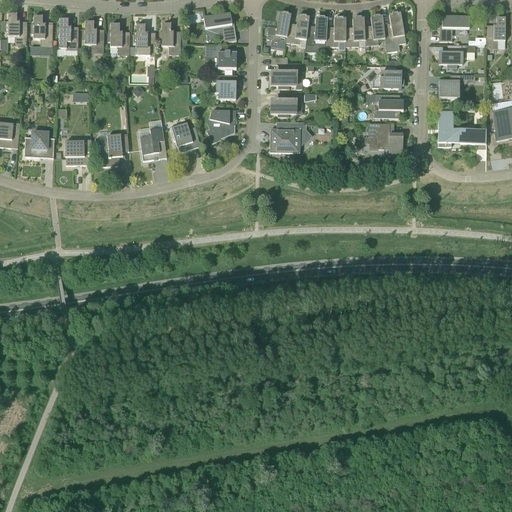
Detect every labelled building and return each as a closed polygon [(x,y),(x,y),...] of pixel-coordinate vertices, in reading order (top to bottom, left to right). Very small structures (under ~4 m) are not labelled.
[(286,40),(288,29),(291,17),(288,16),(282,14),(282,15),(279,15),(276,30),(269,28),(267,42),(279,44),(279,38),(286,40)] [(14,47),(26,47),(27,24),(17,24),(17,15),(16,15),(16,16),(8,16),(8,23),(5,23),(5,34),(8,34),(7,39),(15,39),(14,47)] [(404,38),(403,32),(405,31),(404,22),(402,22),(400,15),(397,16),(397,15),(391,16),(391,17),(388,17),(390,29),(383,30),(384,41),(385,55),(399,53),(398,47),(405,45),(404,38)] [(205,32),(206,31),(223,38),(224,45),(236,43),(232,16),(203,20),(205,32)] [(297,18),(295,30),(288,29),(286,40),(285,45),(298,47),(299,41),(305,42),(307,31),(309,19),(306,19),(306,18),(300,17),(300,18),(297,18)] [(31,26),(30,36),(33,36),(33,41),(40,42),(40,50),(52,50),(52,26),(42,26),(43,18),(42,18),(34,18),(33,26),(31,26)] [(372,31),(364,32),(364,43),(365,49),(368,48),(378,47),(377,42),(384,41),(383,30),(382,18),(379,18),(373,18),(373,19),(370,19),(372,31)] [(325,49),(326,33),(327,20),(324,20),(324,19),(318,19),(318,20),(315,20),(314,32),(307,31),(305,42),(304,50),(307,51),(308,48),(313,48),(318,53),(324,54),(325,49)] [(352,32),(345,33),(345,44),(345,50),(358,49),(358,43),(364,43),(364,32),(364,20),(361,20),(361,19),(355,20),(352,21),(352,32)] [(468,30),(468,20),(439,19),(439,44),(451,44),(452,30),(468,30)] [(326,33),(325,49),(338,49),(338,44),(345,44),(345,33),(345,21),(342,21),(342,20),(336,20),(336,21),(334,21),(333,33),(326,33)] [(505,38),(507,38),(507,28),(505,28),(505,20),(496,20),(496,28),(485,28),(485,51),(497,51),(497,43),(505,43),(505,38)] [(66,53),(78,53),(78,29),(68,29),(68,21),(59,21),(59,29),(56,29),(56,39),(59,39),(58,51),(66,51),(66,53)] [(91,55),(103,56),(104,32),(94,32),(94,23),(93,23),(93,24),(85,24),(85,32),(82,32),(82,42),(84,42),(84,47),(91,47),(91,55)] [(168,57),(180,57),(181,34),(170,34),(171,25),(170,25),(170,26),(162,26),(161,33),(159,33),(159,44),(161,44),(161,49),(168,49),(168,57)] [(117,58),(129,58),(130,34),(119,34),(119,26),(110,26),(110,34),(108,34),(107,44),(110,44),(110,49),(117,49),(117,58)] [(135,58),(142,58),(154,58),(155,35),(145,35),(145,26),(144,26),(144,27),(136,27),(136,34),(133,34),(133,45),(136,45),(135,58)] [(230,54),(221,53),(221,48),(204,47),(204,59),(217,59),(217,71),(236,72),(236,55),(230,55),(230,54)] [(474,55),(474,48),(447,47),(447,58),(439,58),(439,67),(447,67),(446,70),(457,70),(457,67),(462,67),(462,60),(466,60),(466,55),(474,55)] [(302,68),(287,67),(278,67),(278,77),(271,77),(271,88),(278,88),(278,91),(289,91),(289,88),(302,89),(302,68)] [(397,69),(380,69),(380,76),(373,83),(373,91),(398,91),(398,87),(403,88),(403,82),(401,82),(401,75),(396,75),(397,69)] [(474,78),(466,78),(450,77),(450,83),(438,83),(438,101),(440,101),(440,103),(447,103),(448,101),(459,102),(459,92),(462,92),(463,88),(469,84),(474,84),(474,78)] [(216,84),(215,94),(218,94),(218,102),(235,102),(236,91),(237,91),(237,78),(213,78),(213,84),(216,84)] [(143,94),(138,89),(133,94),(138,99),(143,94)] [(278,95),(277,106),(270,105),(270,116),(277,116),(277,119),(288,120),(288,117),(301,117),(302,96),(278,95)] [(374,113),(374,120),(398,120),(398,122),(399,122),(399,114),(403,114),(403,103),(399,103),(399,97),(372,97),(372,104),(378,104),(378,113),(374,113)] [(495,133),(493,134),(495,143),(511,141),(511,106),(511,110),(492,113),(495,133)] [(235,113),(222,113),(211,113),(209,122),(221,125),(220,130),(214,132),(213,131),(206,134),(211,146),(221,142),(220,141),(233,135),(234,128),(235,128),(235,113)] [(453,131),(453,113),(438,113),(437,150),(460,149),(460,146),(486,146),(486,132),(453,131)] [(338,116),(339,125),(347,123),(346,114),(338,116)] [(0,149),(18,151),(20,126),(3,124),(3,126),(0,125),(0,149)] [(311,138),(306,132),(306,125),(276,124),(276,131),(270,131),(269,155),(299,156),(299,149),(311,138)] [(174,144),(176,143),(179,155),(200,149),(195,130),(188,131),(187,126),(180,127),(170,130),(174,144)] [(400,136),(389,136),(389,126),(368,126),(368,139),(372,139),(372,151),(383,152),(383,149),(388,150),(388,156),(402,156),(402,138),(400,138),(400,136)] [(166,160),(162,131),(150,132),(150,138),(139,140),(142,164),(166,160)] [(53,161),(54,142),(47,141),(48,135),(32,134),(32,140),(25,140),(24,160),(53,161)] [(109,138),(109,142),(99,143),(101,170),(118,168),(119,159),(122,159),(122,154),(129,154),(127,136),(109,138)] [(91,167),(91,142),(74,142),(74,144),(65,144),(66,168),(91,167)]
